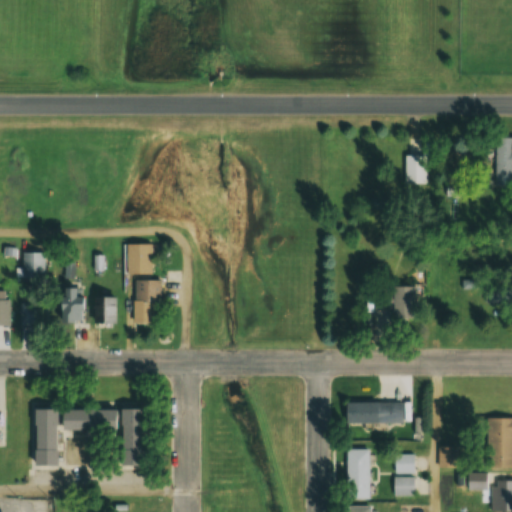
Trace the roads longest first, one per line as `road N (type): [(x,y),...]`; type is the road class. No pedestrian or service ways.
road 1 (residential): [(511,363),(0,362)]
road 2 (tertiary): [(0,104),(511,104)]
road 3 (residential): [(187,511),(187,362)]
road 4 (residential): [(317,511),(316,363)]
